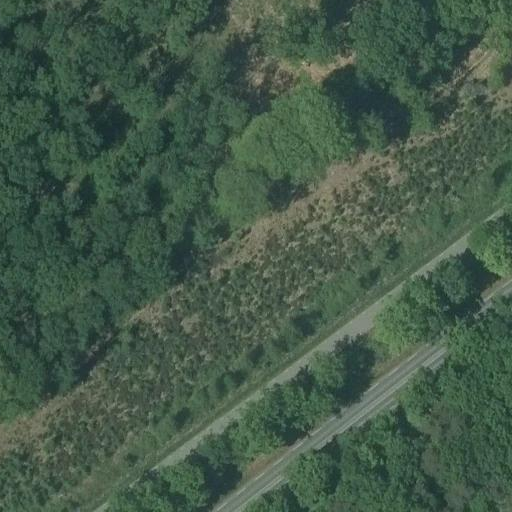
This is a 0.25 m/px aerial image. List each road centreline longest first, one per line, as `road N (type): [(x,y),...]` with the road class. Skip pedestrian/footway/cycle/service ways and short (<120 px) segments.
road 1 (track): [(0,413),(314,172),(511,58)]
road 2 (unclassified): [(106,511),(511,209)]
road 3 (primary): [(238,511),(511,298)]
